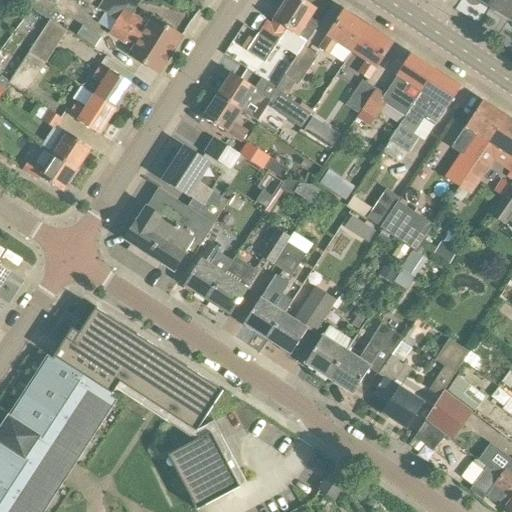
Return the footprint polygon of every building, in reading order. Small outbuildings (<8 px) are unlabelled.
[(103,0),(97,10),(104,14),(118,23),(171,56),(183,37),(154,19),(148,29),(140,24),(141,21),(132,15),(141,1),(133,0),(103,0)] [(310,19),(316,10),(300,0),(288,0),(283,8),(278,5),(270,17),(275,21),(272,26),(267,22),(259,35),(248,52),(265,63),(285,34),(284,34),(287,29),(307,42),(319,24),(310,19)] [(511,0),(495,0),(490,7),(511,21),(511,0)] [(338,43),(353,53),(370,27),(345,11),(321,48),(331,55),(338,43)] [(30,53),(47,64),(68,31),(51,20),(30,53)] [(171,56),(118,23),(111,34),(127,44),(129,41),(137,46),(130,56),(159,74),(171,56)] [(102,37),(84,26),(78,36),(96,47),(102,37)] [(370,27),(353,53),(367,62),(359,74),(369,80),(394,43),(370,27)] [(301,83),(318,57),(304,47),(277,89),(288,96),(298,81),(301,83)] [(27,96),(47,64),(30,53),(10,85),(27,96)] [(382,102),(385,104),(406,117),(414,106),(422,93),(437,71),(412,55),(397,76),(398,77),(385,96),(382,102)] [(95,96),(117,110),(133,85),(111,71),(101,66),(93,78),(103,84),(95,96)] [(422,93),(414,106),(406,117),(390,141),(409,154),(419,138),(414,135),(424,119),(435,126),(447,109),(448,109),(462,87),(437,71),(422,93)] [(219,96),(242,111),(250,98),(265,108),(271,99),(256,89),(233,74),(219,96)] [(361,115),(376,91),(362,81),(346,105),(361,115)] [(117,110),(95,96),(82,87),(74,100),(78,102),(70,114),(79,120),(79,121),(100,135),(117,110)] [(385,96),(376,91),(361,115),(358,120),(370,128),(385,104),(382,102),(385,96)] [(311,114),(282,94),(274,107),(294,120),(293,122),(302,128),(311,114)] [(234,123),(242,111),(219,96),(205,118),(227,133),(228,132),(243,142),(249,133),(234,123)] [(477,141),(453,178),(463,185),(480,159),(507,117),(484,102),(467,127),(483,138),(479,143),(477,141)] [(57,132),(64,121),(50,111),(43,122),(57,132)] [(480,159),(463,185),(462,187),(472,194),(495,161),(511,172),(508,177),(511,179),(511,120),(507,117),(480,159)] [(54,156),(77,170),(91,149),(69,134),(54,156)] [(239,154),(216,139),(206,154),(231,170),(232,169),(241,155),(239,154)] [(239,154),(241,155),(248,160),(262,170),(264,169),(270,159),(246,143),(239,154)] [(187,207),(198,214),(213,191),(199,182),(210,164),(185,148),(164,180),(192,198),(187,207)] [(241,155),(232,169),(239,173),(248,160),(241,155)] [(77,170),(54,156),(45,171),(29,161),(24,170),(39,180),(41,178),(63,192),(77,170)] [(270,159),(264,169),(271,174),(278,164),(270,159)] [(346,182),(337,196),(346,201),(355,188),(346,182)] [(311,186),(300,185),(294,193),(312,205),(313,203),(320,193),(320,191),(321,191),(312,186),(311,186)] [(511,187),(491,217),(503,225),(511,212),(511,187)] [(159,189),(125,241),(174,272),(186,253),(193,242),(201,247),(215,225),(198,214),(187,207),(159,189)] [(462,203),(468,194),(461,189),(454,198),(462,203)] [(398,202),(400,199),(388,190),(370,217),(383,226),(398,202)] [(353,197),(346,208),(357,214),(363,204),(353,197)] [(398,202),(383,226),(381,229),(414,251),(432,224),(398,202)] [(375,231),(365,224),(357,236),(368,243),(369,244),(377,232),(375,231)] [(260,257),(272,265),(286,243),(289,238),(277,230),(260,257)] [(458,252),(442,242),(434,256),(449,266),(458,252)] [(306,255),(286,243),(272,265),(292,277),(306,255)] [(208,301),(225,275),(233,262),(219,253),(221,250),(212,244),(185,286),(208,301)] [(402,270),(414,278),(415,279),(426,261),(413,252),(402,270)] [(250,268),(235,259),(233,262),(225,275),(208,301),(232,316),(259,274),(250,268)] [(0,289),(11,273),(0,265),(0,289)] [(274,308),(290,284),(276,275),(245,325),(268,340),(284,314),(274,308)] [(284,314),(268,340),(292,355),(310,327),(317,332),(337,301),(316,287),(295,321),(284,314)] [(367,316),(361,312),(355,320),(362,325),(367,316)] [(42,511),(48,504),(49,504),(50,502),(49,502),(55,494),(56,494),(57,492),(56,492),(62,483),(63,484),(64,482),(63,481),(63,480),(68,474),(68,473),(69,474),(70,472),(69,471),(70,470),(75,463),(75,464),(76,462),(76,461),(81,453),(82,454),(83,452),(82,451),(88,443),(88,444),(89,442),(89,441),(94,433),(95,433),(96,432),(95,431),(101,423),(103,422),(102,421),(115,401),(110,398),(112,395),(113,395),(113,394),(120,383),(197,433),(223,393),(207,382),(202,390),(182,377),(188,369),(157,349),(152,358),(132,344),(137,336),(106,316),(101,325),(91,318),(80,334),(73,329),(55,357),(56,358),(54,362),(49,359),(43,368),(42,368),(41,370),(42,370),(36,378),(34,380),(35,380),(30,389),(29,388),(28,390),(29,390),(23,399),(22,398),(21,400),(22,400),(17,409),(16,408),(15,410),(16,411),(10,419),(8,422),(4,428),(0,433),(0,511),(42,511)] [(348,353),(330,379),(354,395),(370,370),(379,375),(392,356),(404,339),(382,324),(359,360),(348,353)] [(306,364),(330,379),(348,353),(354,343),(330,327),(306,364)] [(463,362),(468,353),(448,341),(434,361),(455,375),(458,371),(463,362)] [(407,365),(392,356),(379,375),(384,378),(374,394),(390,404),(383,414),(407,430),(424,403),(395,384),(407,365)] [(475,412),(486,397),(458,377),(448,392),(475,412)] [(474,414),(445,391),(426,420),(426,421),(446,436),(453,441),(474,414)] [(511,397),(503,410),(511,416),(511,397)] [(446,436),(426,421),(415,438),(433,452),(446,436)] [(240,488),(211,433),(177,451),(183,463),(174,467),(192,500),(201,495),(206,506),(240,488)] [(511,459),(505,455),(497,457),(488,470),(511,487),(511,459)] [(511,511),(511,487),(488,470),(486,469),(474,485),(487,495),(509,511),(511,511)] [(320,492),(321,492),(334,501),(345,484),(331,475),(320,492)] [(351,497),(361,485),(352,478),(342,491),(351,497)]
